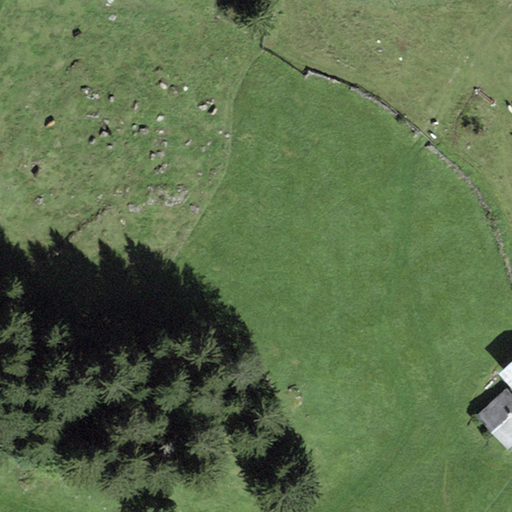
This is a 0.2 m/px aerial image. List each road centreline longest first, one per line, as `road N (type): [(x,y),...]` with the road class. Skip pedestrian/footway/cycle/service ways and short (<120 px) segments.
road 1 (track): [(511,10),(453,81),(402,163)]
road 2 (track): [(453,81),(377,80),(340,50),(302,0)]
